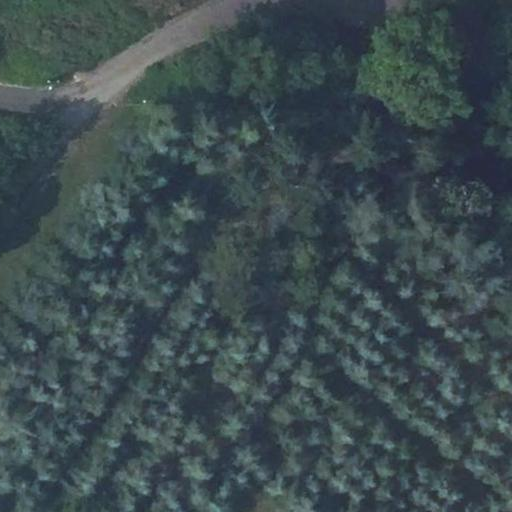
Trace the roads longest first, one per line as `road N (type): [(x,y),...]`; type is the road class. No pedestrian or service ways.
road 1 (tertiary): [(85,97),(243,0)]
road 2 (unclassified): [(397,0),(477,37),(511,79)]
road 3 (tertiary): [(0,202),(85,97)]
